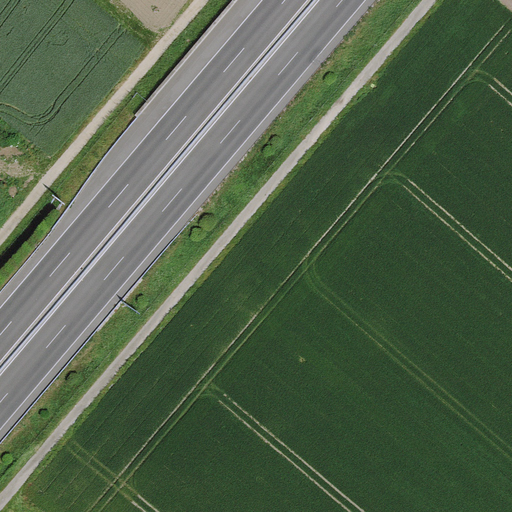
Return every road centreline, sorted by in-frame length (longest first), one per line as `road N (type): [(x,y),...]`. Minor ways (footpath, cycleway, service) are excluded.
road 1 (track): [(439,0),(0,510)]
road 2 (motorway): [(0,402),(342,0)]
road 3 (motorway): [(284,0),(0,334)]
road 4 (track): [(0,239),(203,0)]
